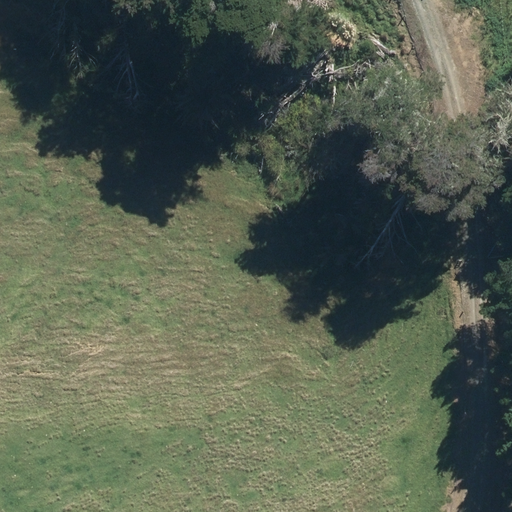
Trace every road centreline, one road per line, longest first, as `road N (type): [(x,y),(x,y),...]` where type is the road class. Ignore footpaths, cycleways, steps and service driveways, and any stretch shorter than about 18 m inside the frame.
road 1 (track): [(485,511),(476,234)]
road 2 (track): [(417,0),(442,57),(476,234)]
